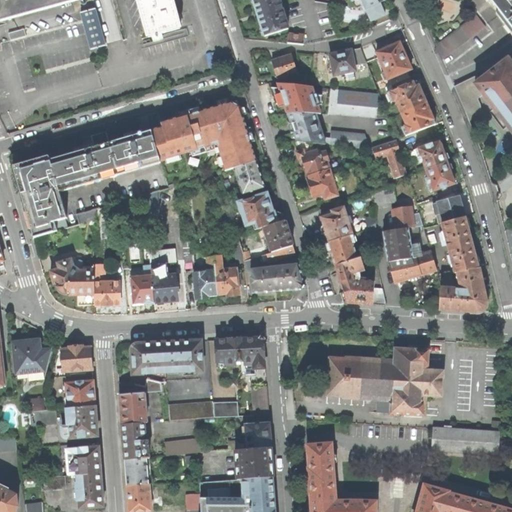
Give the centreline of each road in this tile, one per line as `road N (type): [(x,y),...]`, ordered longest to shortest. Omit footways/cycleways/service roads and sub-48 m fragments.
road 1 (residential): [(0,148),(250,76)]
road 2 (residential): [(250,76),(318,317)]
road 3 (residential): [(511,313),(482,189),(441,85)]
road 4 (residential): [(511,329),(318,317)]
road 5 (residential): [(269,319),(288,511)]
road 6 (residential): [(115,511),(102,329)]
road 7 (residential): [(414,20),(327,49),(239,42)]
road 8 (residential): [(269,319),(102,329)]
road 9 (residential): [(0,189),(30,292),(25,305)]
